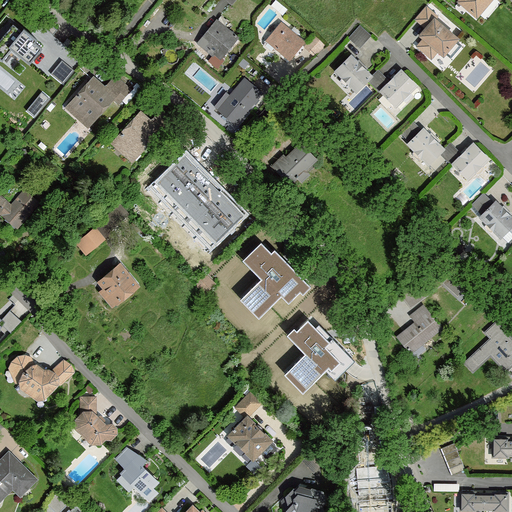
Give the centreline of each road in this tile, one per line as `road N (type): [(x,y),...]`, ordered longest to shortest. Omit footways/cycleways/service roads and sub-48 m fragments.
road 1 (residential): [(427,511),(358,309),(325,250),(229,146),(39,0)]
road 2 (residential): [(501,156),(385,38)]
